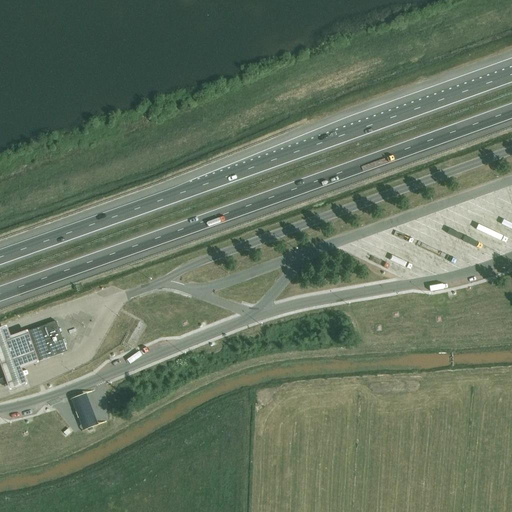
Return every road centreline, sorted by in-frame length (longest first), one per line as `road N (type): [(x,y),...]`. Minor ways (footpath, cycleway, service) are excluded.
road 1 (motorway): [(511,73),(0,255)]
road 2 (motorway): [(0,292),(511,110)]
